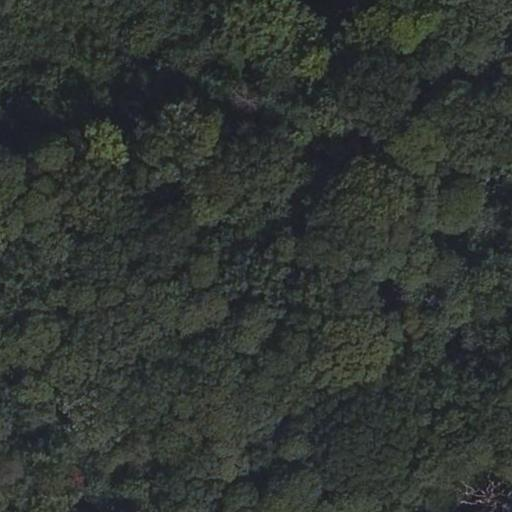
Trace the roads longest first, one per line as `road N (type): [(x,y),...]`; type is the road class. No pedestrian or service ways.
road 1 (motorway): [(303,511),(54,0)]
road 2 (motorway): [(0,30),(242,511)]
road 3 (track): [(415,0),(376,6),(78,109),(0,114)]
